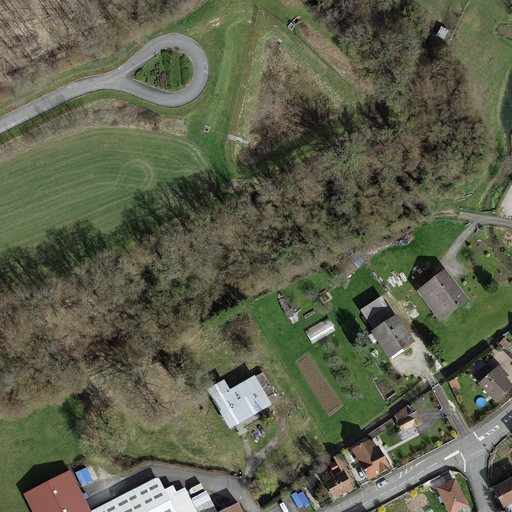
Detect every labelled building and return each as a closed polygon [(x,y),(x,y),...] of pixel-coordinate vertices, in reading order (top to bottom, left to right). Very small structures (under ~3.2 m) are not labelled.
[(411,278),(387,245),(368,259),(392,292),(411,278)] [(360,251),(334,263),(345,278),(367,260),(360,251)] [(465,300),(444,273),(420,291),(441,319),(465,300)] [(407,296),(399,302),(411,320),(420,314),(407,296)] [(367,321),(374,332),(395,318),(388,307),(367,321)] [(335,330),(328,317),(305,331),(312,343),(335,330)] [(374,332),(390,356),(392,359),(403,351),(402,349),(411,342),(395,318),(374,332)] [(510,344),(504,339),(500,343),(506,349),(510,344)] [(169,365),(177,361),(167,341),(159,345),(169,365)] [(150,356),(148,351),(136,356),(138,361),(150,356)] [(474,363),(480,370),(486,365),(480,358),(474,363)] [(510,387),(511,386),(504,378),(506,376),(499,368),(496,370),(489,362),(486,365),(480,370),(473,377),(480,384),(480,385),(495,401),(503,394),(510,387)] [(266,398),(275,393),(263,373),(229,392),(223,382),(209,390),(221,412),(227,409),(231,416),(236,413),(240,421),(269,404),(266,398)] [(455,379),(450,382),(454,390),(459,387),(455,379)] [(511,388),(510,387),(503,394),(507,398),(511,392),(511,388)] [(394,416),(397,420),(406,414),(407,415),(408,415),(411,412),(408,406),(394,416)] [(398,423),(402,431),(413,425),(414,427),(421,423),(416,413),(409,417),(398,423)] [(409,417),(408,415),(407,415),(406,414),(397,420),(398,423),(409,417)] [(369,442),(353,450),(369,479),(389,468),(380,452),(376,454),(373,450),(369,442)] [(332,473),(323,477),(334,498),(352,488),(349,483),(355,480),(341,454),(333,458),(336,463),(331,466),(333,471),(339,469),(341,474),(334,477),(332,473)] [(242,511),(238,503),(220,511),(215,511),(205,491),(190,499),(177,493),(167,498),(164,491),(158,479),(92,511),(90,511),(69,471),(24,494),(33,511),(242,511)] [(454,480),(437,488),(449,511),(453,511),(467,505),(454,480)] [(511,480),(495,490),(504,506),(506,505),(511,501),(511,480)] [(164,491),(167,498),(177,493),(174,486),(164,491)]
